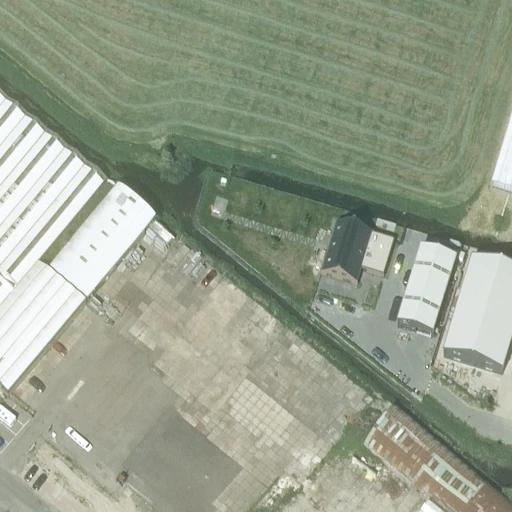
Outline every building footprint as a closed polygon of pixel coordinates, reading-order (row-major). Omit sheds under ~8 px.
[(0,310),(37,266),(106,184),(0,97),(0,310)] [(511,117),(491,188),(511,194),(511,117)] [(49,272),(87,303),(155,223),(117,191),(49,272)] [(337,226),(321,277),(356,288),(360,273),(383,280),(394,244),(337,226)] [(421,252),(397,329),(431,340),(455,263),(421,252)] [(85,306),(37,266),(0,310),(0,392),(8,399),(85,306)] [(362,450),(430,505),(438,511),(511,511),(511,504),(395,409),(362,450)]
